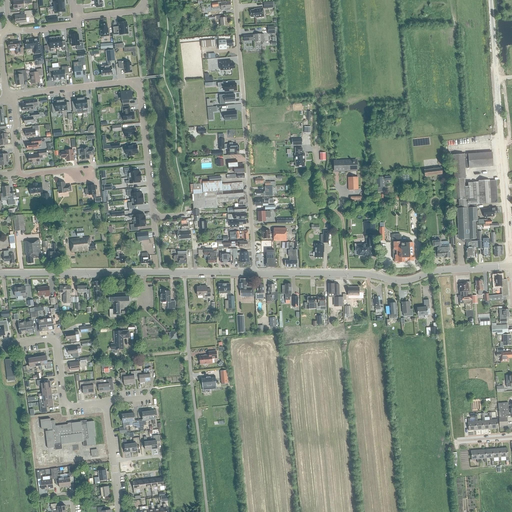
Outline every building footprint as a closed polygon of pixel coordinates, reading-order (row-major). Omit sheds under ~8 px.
[(29,4),(29,3),(32,2),(31,0),(23,0),(24,1),(14,2),(14,9),(24,8),(24,4),(29,4)] [(231,9),(231,2),(227,3),(227,2),(221,3),(212,4),(213,8),(218,7),(218,9),(221,9),(222,11),(228,10),(228,11),(230,10),(231,9)] [(250,11),(251,18),(255,17),(255,18),(264,17),(263,8),(254,9),(254,10),(250,11)] [(26,18),(31,17),(31,11),(24,11),(25,15),(15,16),(16,23),(26,22),(26,18)] [(228,25),(227,18),(224,18),(224,15),(216,16),(217,19),(220,19),(221,26),(228,25)] [(127,32),(129,32),(128,26),(127,26),(126,22),(118,23),(119,27),(113,27),(114,35),(120,35),(128,34),(127,32)] [(100,29),(101,37),(109,36),(108,28),(107,24),(101,25),(102,29),(100,29)] [(77,46),(77,50),(84,50),(83,42),(79,43),(78,34),(70,35),(71,46),(77,46)] [(56,37),(56,38),(55,38),(56,48),(62,47),(63,51),(66,51),(65,41),(65,43),(62,43),(61,37),(60,37),(60,36),(56,37)] [(25,40),(26,49),(34,49),(34,54),(40,53),(39,39),(25,40)] [(219,41),(219,50),(226,49),(226,47),(231,47),(231,46),(233,46),(233,40),(219,41)] [(16,55),(20,55),(23,54),(23,46),(19,47),(19,41),(8,42),(9,49),(16,48),(16,53),(16,55)] [(113,75),(112,70),(112,66),(111,66),(111,61),(115,61),(114,50),(106,51),(107,62),(108,66),(101,67),(102,76),(113,75)] [(125,73),(132,73),(130,62),(126,63),(126,61),(118,62),(119,69),(124,68),(125,73)] [(220,62),(220,70),(231,70),(231,69),(235,68),(235,64),(231,64),(231,61),(220,62)] [(75,75),(75,79),(83,78),(83,74),(82,74),(81,68),(82,68),(81,62),(73,63),(74,69),(75,69),(76,75),(75,75)] [(62,70),(59,70),(60,80),(66,80),(65,74),(69,73),(68,66),(61,67),(62,70)] [(53,68),(49,69),(49,73),(53,73),(53,75),(54,81),(60,80),(59,70),(58,67),(53,68)] [(38,76),(42,76),(42,69),(36,70),(36,72),(31,73),(31,79),(30,80),(31,84),(39,83),(38,76)] [(14,72),(15,75),(16,86),(23,85),(22,78),(23,78),(22,76),(26,75),(25,70),(14,72)] [(223,83),(217,83),(218,87),(224,87),(225,91),(237,91),(236,84),(223,85),(223,83)] [(123,104),(129,104),(129,99),(132,99),(131,91),(119,93),(120,99),(122,99),(122,100),(123,104)] [(224,95),(219,95),(220,105),(225,104),(225,102),(235,101),(235,94),(224,95)] [(77,111),(76,109),(82,109),(81,98),(75,99),(75,102),(72,102),(73,111),(77,111)] [(81,98),(82,109),(87,108),(87,110),(91,109),(90,100),(87,101),(86,98),(81,98)] [(25,104),(22,105),(23,112),(29,111),(29,113),(33,113),(32,105),(37,104),(37,100),(25,101),(25,104)] [(60,100),(54,101),(55,104),(52,104),(53,114),(56,113),(56,112),(61,111),(60,100)] [(70,112),(69,102),(66,103),(66,100),(60,100),(61,111),(67,111),(67,112),(70,112)] [(123,121),(134,119),(134,112),(130,112),(130,106),(122,107),(123,113),(122,113),(123,121)] [(226,111),(226,108),(221,109),(221,112),(224,112),(224,120),(237,119),(236,111),(226,111)] [(31,117),(24,118),(25,124),(34,123),(33,118),(39,117),(39,113),(31,114),(31,117)] [(35,131),(39,131),(38,126),(32,127),(33,130),(25,130),(26,137),(36,136),(35,131)] [(129,129),(129,128),(124,129),(125,137),(130,136),(130,135),(136,135),(135,128),(129,129)] [(38,144),(41,144),(40,139),(31,140),(32,143),(27,143),(28,150),(38,149),(38,144)] [(229,149),(229,151),(228,151),(228,155),(237,155),(236,151),(239,151),(238,146),(236,146),(236,144),(227,144),(227,145),(224,145),(224,139),(218,139),(219,150),(229,149)] [(133,154),(138,153),(137,145),(125,147),(126,155),(128,154),(128,156),(134,156),(133,154)] [(80,149),(78,149),(78,156),(81,156),(82,160),(81,160),(89,159),(88,155),(90,155),(94,155),(93,149),(88,149),(88,148),(80,149)] [(295,148),(295,154),(295,163),(296,163),(296,167),(305,167),(304,160),(305,160),(305,153),(302,154),(301,148),(302,148),(295,148)] [(66,152),(61,152),(62,158),(66,158),(67,162),(73,161),(72,150),(66,151),(66,152)] [(1,151),(0,151),(0,160),(9,159),(8,154),(2,155),(1,151)] [(38,152),(39,155),(28,156),(29,163),(39,161),(39,159),(42,158),(42,155),(47,155),(46,151),(38,152)] [(454,179),(455,179),(464,178),(465,178),(465,168),(493,166),(492,152),(453,155),(454,179)] [(357,159),(333,160),(333,172),(357,171),(357,159)] [(244,172),(243,165),(243,164),(237,165),(237,161),(228,161),(229,170),(234,169),(234,173),(235,173),(244,172)] [(128,174),(129,178),(141,176),(140,172),(139,172),(139,170),(132,171),(131,168),(124,168),(125,175),(128,174)] [(424,170),(424,176),(442,174),(442,168),(424,170)] [(377,188),(377,193),(383,192),(383,187),(383,180),(385,180),(385,181),(391,181),(391,176),(384,177),(384,178),(382,178),(382,177),(376,177),(377,188)] [(270,185),(273,185),(273,186),(276,186),(275,181),(273,182),(270,182),(265,182),(265,181),(263,181),(263,178),(257,178),(257,179),(255,179),(256,184),(263,184),(263,183),(265,183),(265,186),(270,185)] [(348,190),(357,190),(357,178),(348,178),(348,190)] [(457,206),(457,208),(468,208),(468,205),(476,204),(498,203),(496,180),(490,181),(489,180),(478,181),(478,182),(468,183),(468,186),(465,186),(464,178),(455,179),(457,199),(459,199),(459,206),(457,206)] [(203,184),(192,185),(193,195),(194,195),(195,209),(217,207),(217,203),(223,202),(229,202),(229,199),(239,199),(239,204),(243,204),(243,201),(245,201),(244,196),(243,182),(222,184),(221,181),(203,182),(203,184)] [(71,191),(70,185),(65,186),(65,182),(57,183),(59,193),(66,193),(66,192),(71,191)] [(29,185),(30,193),(42,192),(41,183),(37,184),(37,183),(34,184),(29,185)] [(88,189),(85,189),(85,195),(89,195),(92,195),(93,195),(93,199),(95,199),(96,198),(94,185),(88,186),(88,189)] [(1,201),(8,200),(8,205),(14,204),(13,193),(10,194),(9,186),(2,187),(3,193),(0,194),(1,201)] [(255,192),(255,197),(264,196),(264,195),(265,195),(265,196),(273,195),(273,186),(265,186),(265,191),(263,192),(263,190),(257,191),(255,192)] [(134,189),(127,190),(127,197),(131,196),(131,199),(143,198),(143,194),(142,194),(142,192),(134,193),(134,189)] [(50,205),(49,193),(42,194),(43,205),(50,205)] [(144,203),(143,198),(131,199),(132,203),(128,203),(129,209),(136,209),(135,205),(143,204),(143,203),(144,203)] [(476,204),(468,205),(468,208),(457,208),(459,239),(465,239),(465,242),(466,242),(471,241),(471,238),(476,238),(475,221),(477,221),(476,207),(476,204)] [(489,209),(483,210),(484,214),(484,217),(490,217),(494,216),(494,214),(494,213),(497,213),(497,212),(498,212),(498,210),(497,210),(497,208),(493,208),(493,207),(489,207),(489,209)] [(266,211),(258,211),(258,221),(266,221),(266,217),(271,217),(270,211),(266,211)] [(23,215),(14,216),(16,232),(24,231),(23,215)] [(238,220),(238,219),(230,220),(230,227),(238,227),(238,225),(246,224),(246,220),(238,220)] [(146,220),(134,221),(134,225),(130,225),(131,231),(138,230),(138,227),(145,226),(145,225),(146,224),(146,220)] [(199,221),(200,229),(207,229),(207,221),(199,221)] [(375,221),(366,222),(366,235),(368,235),(371,235),(375,235),(375,221)] [(179,239),(191,238),(190,231),(186,231),(186,229),(188,228),(188,224),(182,225),(182,229),(183,229),(183,231),(178,232),(179,239)] [(269,231),(263,231),(263,239),(270,239),(270,236),(273,236),(274,241),(287,241),(286,229),(285,228),(273,228),(273,232),(269,232),(269,231)] [(236,239),(240,238),(239,236),(241,236),(241,239),(243,239),(243,240),(249,240),(248,231),(242,231),(242,234),(239,235),(239,232),(235,232),(229,232),(230,240),(236,239)] [(138,241),(149,240),(148,232),(137,233),(138,241)] [(394,259),(394,262),(403,262),(404,261),(413,261),(413,259),(415,259),(414,253),(413,253),(413,243),(411,243),(411,241),(406,241),(406,242),(400,242),(400,234),(393,235),(391,235),(392,243),(394,242),(394,250),(392,250),(393,259),(394,259)] [(355,251),(354,251),(354,255),(355,255),(358,255),(358,257),(363,256),(367,256),(367,257),(372,256),(372,252),(371,252),(371,250),(372,250),(372,238),(371,238),(371,235),(368,235),(368,238),(366,238),(366,244),(356,245),(356,247),(355,247),(355,251)] [(88,249),(96,249),(95,243),(91,244),(90,237),(70,239),(71,253),(88,251),(88,249)] [(486,256),(486,257),(488,257),(488,256),(489,256),(489,248),(490,248),(490,238),(481,239),(482,240),(482,252),(483,256),(486,256)] [(27,256),(28,264),(34,263),(33,258),(41,258),(39,240),(24,242),(26,256),(27,256)] [(436,257),(436,258),(437,258),(438,257),(444,256),(444,257),(449,257),(448,241),(440,242),(440,240),(432,241),(433,247),(437,247),(437,252),(435,252),(436,257)] [(478,247),(477,241),(471,241),(466,242),(467,247),(466,247),(466,257),(467,257),(468,257),(469,257),(470,257),(471,257),(474,256),(473,250),(474,250),(474,249),(473,248),(473,247),(478,247)] [(49,255),(49,261),(60,260),(60,254),(60,251),(56,251),(56,244),(53,244),(53,251),(49,251),(49,255)] [(315,244),(315,258),(323,258),(323,250),(324,250),(324,245),(315,244)] [(500,255),(503,255),(503,254),(503,247),(500,247),(500,246),(494,247),(495,256),(500,256),(500,255)] [(8,251),(3,251),(4,256),(4,257),(4,262),(9,261),(9,262),(11,263),(14,263),(15,262),(14,253),(13,253),(13,249),(8,249),(8,251)] [(233,255),(233,249),(229,249),(229,253),(220,253),(221,263),(231,262),(230,255),(233,255)] [(237,249),(233,249),(233,255),(233,258),(237,257),(237,255),(240,255),(240,262),(245,262),(246,262),(248,262),(248,252),(240,252),(240,253),(237,253),(237,249)] [(175,261),(178,261),(178,264),(187,263),(187,255),(185,255),(184,254),(186,254),(186,250),(178,250),(178,255),(175,256),(175,260),(175,261)] [(217,263),(216,252),(214,252),(214,250),(204,251),(204,255),(208,255),(208,263),(217,263)] [(267,250),(267,267),(276,266),(276,258),(275,258),(275,250),(267,250)] [(117,256),(116,256),(116,260),(119,260),(119,261),(120,262),(121,262),(121,263),(125,263),(125,256),(123,256),(122,253),(122,251),(117,251),(117,254),(117,256)] [(141,254),(142,263),(151,263),(150,255),(148,255),(148,253),(141,254)] [(241,297),(254,297),(254,288),(247,288),(247,280),(241,280),(241,285),(240,285),(240,288),(241,288),(241,297)] [(482,285),(481,281),(476,282),(476,286),(476,287),(475,287),(475,290),(476,290),(476,291),(478,291),(478,295),(482,294),(482,290),(483,290),(483,285),(482,285)] [(94,291),(96,291),(96,297),(103,297),(102,291),(100,292),(99,282),(93,282),(94,291)] [(468,283),(467,283),(467,282),(463,283),(463,284),(459,284),(460,288),(459,288),(460,292),(460,296),(459,296),(460,304),(465,303),(467,318),(474,317),(471,284),(468,284),(468,283)] [(219,284),(219,294),(230,294),(230,284),(219,284)] [(285,286),(282,286),(282,290),(282,294),(285,294),(285,297),(285,300),(290,300),(290,297),(291,297),(291,294),(291,284),(285,284),(285,286)] [(334,284),(329,284),(329,294),(333,294),(334,307),(343,307),(343,297),(338,297),(338,295),(340,295),(339,285),(334,285),(334,284)] [(256,288),(257,293),(255,293),(255,299),(260,299),(260,298),(263,298),(263,299),(263,293),(263,285),(257,285),(257,288),(256,288)] [(274,295),(275,300),(278,300),(277,292),(275,292),(274,285),(269,285),(269,292),(271,292),(271,295),(274,295)] [(25,286),(14,288),(15,297),(23,296),(24,299),(28,298),(27,295),(26,295),(25,286)] [(63,293),(64,303),(70,303),(70,299),(70,293),(70,286),(60,286),(60,293),(63,293)] [(90,290),(86,290),(86,286),(77,286),(77,292),(86,292),(86,294),(86,300),(90,299),(90,290)] [(197,295),(203,295),(203,298),(207,298),(207,297),(210,297),(210,289),(207,289),(207,286),(200,286),(200,287),(197,287),(197,295)] [(43,297),(43,295),(45,295),(45,297),(50,296),(49,287),(38,288),(39,297),(43,297)] [(351,302),(356,302),(356,295),(359,295),(359,287),(348,287),(348,295),(351,295),(351,302)] [(170,302),(170,291),(165,291),(165,290),(161,290),(161,303),(168,302),(168,309),(175,308),(175,302),(170,302)] [(119,301),(130,301),(129,292),(109,293),(109,302),(113,302),(113,309),(109,309),(110,318),(116,318),(116,314),(120,314),(119,301)] [(308,303),(305,303),(305,309),(316,309),(316,303),(316,297),(307,297),(308,298),(306,298),(306,300),(306,301),(308,301),(308,303)] [(372,299),(373,307),(375,306),(376,312),(381,312),(381,307),(380,307),(379,306),(380,306),(380,300),(378,301),(378,297),(373,297),(373,299),(372,299)] [(430,308),(429,299),(424,300),(424,307),(417,308),(418,316),(424,315),(425,318),(427,317),(427,315),(428,315),(427,309),(430,308)] [(391,314),(395,314),(395,317),(398,317),(397,302),(390,303),(391,314)] [(409,302),(402,302),(403,313),(404,316),(413,316),(412,309),(410,309),(409,302)] [(499,311),(499,315),(500,324),(507,323),(506,318),(509,318),(509,310),(499,311)] [(45,319),(47,331),(54,330),(53,318),(45,319)] [(47,331),(45,319),(38,320),(40,332),(47,331)] [(25,322),(27,334),(34,333),(32,321),(25,322)] [(27,334),(25,322),(18,323),(20,335),(27,334)] [(507,325),(492,326),(492,334),(493,334),(493,333),(492,326),(496,326),(497,333),(497,334),(503,334),(504,343),(501,343),(500,344),(500,348),(503,348),(503,346),(504,346),(511,345),(510,335),(508,335),(507,325)] [(112,352),(113,353),(116,353),(117,352),(117,349),(123,349),(123,338),(130,338),(129,331),(114,332),(114,344),(111,344),(111,350),(112,350),(112,352)] [(66,334),(66,340),(70,339),(71,343),(76,342),(76,339),(76,338),(75,335),(79,335),(78,332),(75,332),(75,333),(66,334)] [(77,349),(81,349),(80,346),(77,346),(77,347),(68,348),(68,354),(78,353),(77,349)] [(200,365),(203,364),(205,366),(206,364),(212,363),(212,359),(217,358),(216,351),(209,352),(209,355),(199,356),(200,365)] [(511,358),(511,353),(496,353),(496,357),(500,356),(500,362),(508,362),(508,358),(511,358)] [(46,356),(40,357),(42,366),(46,365),(46,370),(52,369),(51,362),(47,363),(46,356)] [(40,357),(34,358),(36,367),(39,366),(40,371),(42,370),(42,366),(40,357)] [(36,367),(34,358),(28,359),(29,365),(26,366),(27,373),(33,372),(32,367),(36,367)] [(5,360),(6,370),(8,377),(15,376),(12,359),(5,360)] [(70,363),(71,371),(80,370),(79,362),(70,363)] [(144,373),(145,383),(151,382),(150,375),(152,375),(152,369),(149,370),(149,369),(144,369),(144,373)] [(131,375),(129,375),(130,384),(135,384),(134,377),(137,377),(136,371),(131,372),(131,375)] [(141,371),(136,371),(137,377),(139,376),(140,383),(145,383),(144,373),(141,374),(141,371)] [(227,371),(220,371),(221,384),(228,384),(227,371)] [(130,384),(129,375),(126,375),(125,372),(120,373),(121,379),(124,378),(124,385),(130,384)] [(210,386),(210,389),(216,389),(217,389),(215,376),(201,378),(202,387),(210,386)] [(103,380),(105,392),(110,392),(110,389),(111,389),(111,390),(113,390),(113,389),(112,379),(103,380)] [(42,386),(42,390),(51,389),(50,383),(44,383),(43,380),(37,381),(37,387),(42,386)] [(100,380),(95,381),(96,386),(99,386),(99,393),(105,392),(103,380),(100,380)] [(90,384),(88,385),(89,394),(94,393),(93,387),(96,386),(95,381),(90,381),(90,384)] [(89,394),(88,385),(85,385),(85,382),(80,383),(80,388),(83,388),(84,395),(89,394)] [(44,405),(40,406),(41,413),(47,412),(47,407),(53,407),(52,400),(44,402),(44,405)] [(499,418),(500,426),(507,426),(507,418),(505,418),(505,417),(506,417),(511,417),(511,404),(510,405),(508,405),(508,403),(501,403),(498,403),(498,410),(499,410),(499,411),(499,417),(499,418)] [(153,411),(148,412),(149,420),(152,419),(153,424),(155,424),(155,419),(154,415),(157,415),(156,410),(153,411)] [(143,420),(139,421),(140,428),(144,427),(143,425),(146,425),(146,421),(149,421),(149,420),(148,412),(145,412),(145,411),(140,411),(141,418),(142,418),(143,420)] [(136,428),(140,428),(139,421),(135,421),(134,413),(128,414),(129,426),(133,425),(133,427),(135,426),(136,428)] [(482,421),(483,430),(490,429),(489,421),(484,421),(484,418),(484,417),(484,413),(481,413),(482,421)] [(489,421),(490,429),(497,429),(496,420),(491,421),(491,417),(492,417),(491,413),(488,413),(489,421)] [(468,431),(476,431),(475,422),(470,422),(469,419),(470,419),(470,414),(467,415),(468,431)] [(475,418),(475,422),(476,431),(483,430),(482,421),(477,422),(477,418),(475,418)] [(154,441),(150,442),(151,449),(157,449),(156,442),(160,441),(159,435),(153,436),(154,441)] [(134,444),(130,444),(131,452),(137,451),(136,444),(139,444),(139,438),(133,438),(134,444)] [(498,457),(499,461),(501,461),(501,457),(500,449),(493,450),(493,458),(498,457)] [(508,460),(507,449),(500,449),(501,457),(506,457),(506,460),(508,460)] [(484,462),(486,462),(486,458),(485,450),(478,451),(479,459),(484,458),(484,462)] [(491,458),(491,461),(494,461),(493,458),(493,450),(485,450),(486,458),(491,458)] [(479,462),(479,459),(478,451),(471,451),(471,459),(477,459),(477,462),(479,462)] [(67,478),(64,478),(65,487),(71,486),(70,477),(73,477),(72,467),(68,467),(69,474),(67,474),(67,478)] [(55,479),(58,479),(59,488),(65,487),(64,478),(61,478),(60,475),(58,475),(57,468),(54,469),(55,479)] [(51,469),(52,476),(49,476),(50,480),(47,480),(48,489),(53,488),(52,479),(55,479),(54,469),(51,469)] [(37,480),(41,479),(41,481),(42,490),(48,489),(47,480),(43,481),(43,477),(40,477),(39,470),(36,471),(37,480)] [(100,480),(107,480),(106,470),(98,471),(99,477),(94,478),(95,484),(100,484),(100,480)] [(105,496),(109,496),(108,487),(100,488),(102,500),(106,499),(105,496)] [(58,511),(66,511),(65,506),(59,506),(58,503),(50,504),(51,510),(52,510),(52,511),(58,511)]
